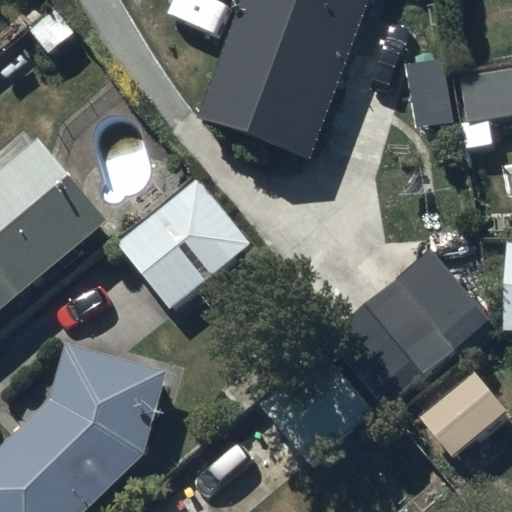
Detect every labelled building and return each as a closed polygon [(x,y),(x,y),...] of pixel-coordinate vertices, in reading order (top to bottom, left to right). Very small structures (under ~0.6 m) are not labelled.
[(377,0),(230,0),(248,7),(203,122),(313,165),(377,0)] [(511,75),(467,81),(473,129),(511,123),(511,75)] [(23,133),(0,151),(0,325),(114,230),(45,148),(39,153),(23,133)] [(257,250),(203,184),(124,248),(178,314),(257,250)] [(498,330),(437,260),(334,350),(336,353),(267,414),(320,474),(388,415),(394,422),(498,330)] [(174,383),(73,354),(57,407),(0,464),(0,511),(99,511),(151,461),(174,383)] [(511,417),(480,379),(427,422),(461,463),(511,421),(511,417)]
